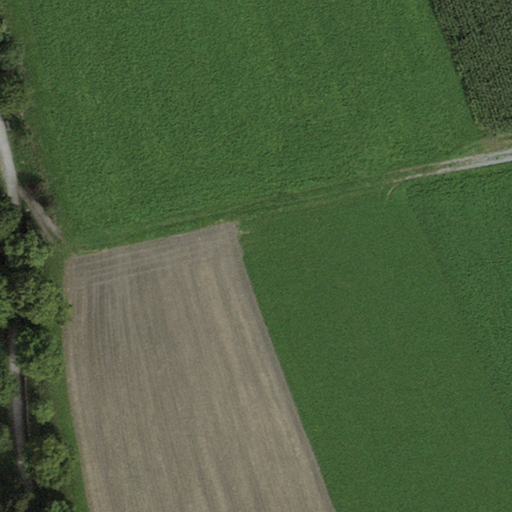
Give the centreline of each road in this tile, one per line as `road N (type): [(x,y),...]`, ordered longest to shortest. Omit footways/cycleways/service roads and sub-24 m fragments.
road 1 (track): [(511,158),(4,257)]
road 2 (track): [(25,511),(14,467),(0,175)]
